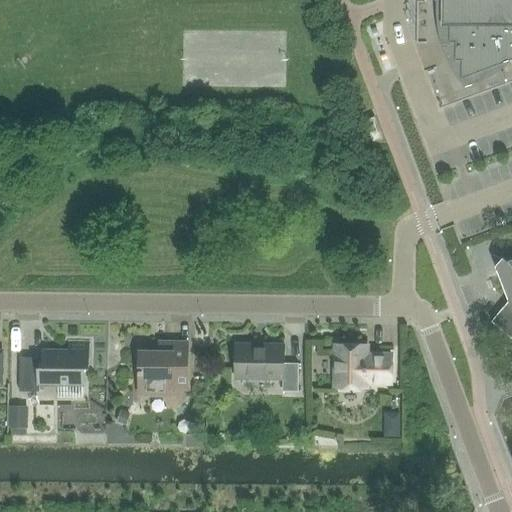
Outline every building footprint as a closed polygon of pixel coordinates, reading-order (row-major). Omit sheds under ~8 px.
[(511,0),(443,0),(443,24),(449,24),(449,42),(455,42),(455,60),(461,60),(461,79),(511,59),(511,0)] [(374,117),(365,120),(373,143),(382,140),(374,117)] [(491,322),(511,339),(511,260),(496,266),(509,300),(504,306),(491,322)] [(88,343),(69,342),(69,352),(43,352),(43,358),(19,358),(19,392),(39,392),(39,383),(83,384),(83,368),(88,368),(88,343)] [(187,389),(187,344),(159,343),(159,352),(139,352),(139,394),(173,395),(173,389),(187,389)] [(284,344),(235,344),(235,379),(282,380),(282,391),(298,391),(298,364),(284,363),(284,344)] [(366,383),(391,383),(391,355),(366,355),(366,346),(336,345),(335,387),(366,388),(366,383)]
